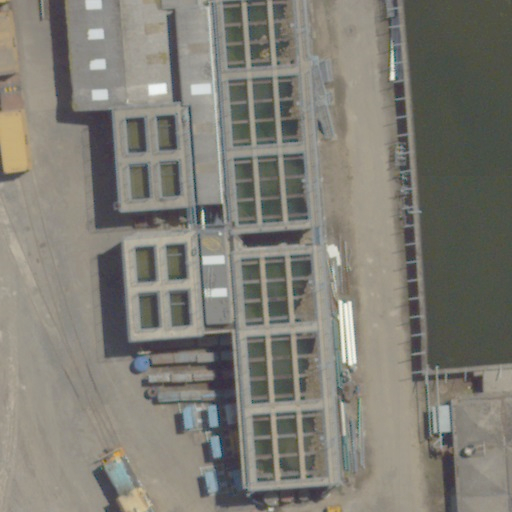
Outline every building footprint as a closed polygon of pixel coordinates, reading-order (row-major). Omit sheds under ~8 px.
[(0,0),(0,17),(19,17),(18,0),(0,0)] [(233,0),(248,223),(340,217),(326,0),(233,0)] [(146,199),(217,195),(212,96),(141,99),(146,199)] [(218,225),(147,229),(152,324),(222,321),(218,225)] [(341,235),(249,241),(264,475),(357,469),(341,235)] [(511,511),(511,395),(452,400),(460,511),(511,511)]
